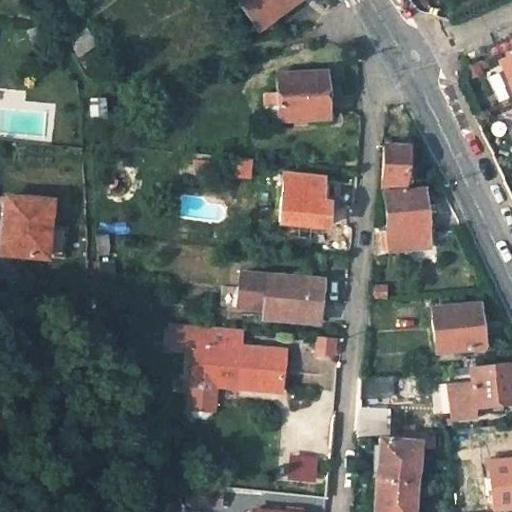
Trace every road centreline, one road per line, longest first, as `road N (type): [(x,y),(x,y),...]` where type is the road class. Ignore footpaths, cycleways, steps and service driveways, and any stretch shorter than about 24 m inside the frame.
road 1 (residential): [(401,51),(374,87),(338,511)]
road 2 (tertiary): [(511,284),(401,51)]
